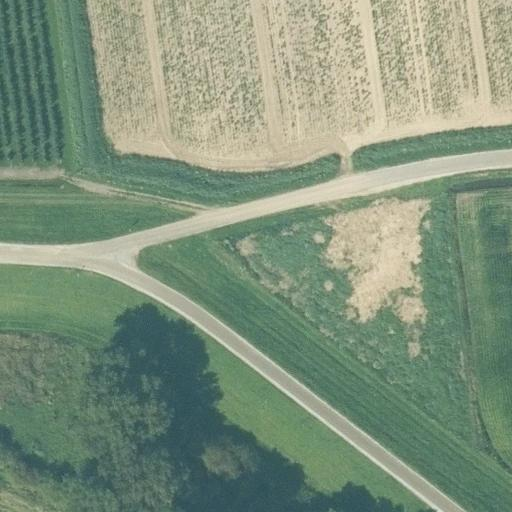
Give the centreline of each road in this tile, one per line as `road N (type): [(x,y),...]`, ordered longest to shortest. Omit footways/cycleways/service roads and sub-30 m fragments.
road 1 (unclassified): [(449,511),(193,310),(98,251)]
road 2 (tertiary): [(98,251),(400,171),(511,161)]
